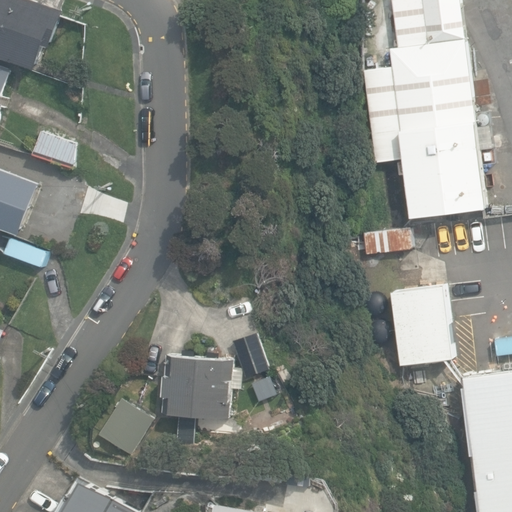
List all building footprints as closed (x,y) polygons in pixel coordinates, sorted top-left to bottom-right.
[(50,42),(64,7),(42,0),(0,0),(0,51),(35,63),(43,40),(50,42)] [(485,207),(458,0),(392,0),(398,65),(361,69),(373,162),(404,158),(411,216),(485,207)] [(0,121),(1,121),(3,117),(3,113),(2,110),(1,107),(4,100),(0,98),(0,97),(13,65),(0,60),(0,121)] [(78,167),(79,141),(42,128),(34,151),(78,167)] [(0,220),(20,229),(41,179),(0,162),(0,220)] [(371,233),(374,257),(418,252),(415,228),(371,233)] [(405,358),(455,352),(446,280),(396,287),(405,358)] [(271,366),(258,330),(235,338),(247,374),(271,366)] [(232,415),(236,356),(220,355),(221,349),(209,348),(209,353),(199,353),(199,348),(184,347),(184,352),(175,351),(173,370),(164,370),(162,392),(170,393),(169,411),(232,415)] [(511,511),(511,367),(463,374),(479,511),(511,511)] [(155,415),(122,396),(100,431),(133,451),(155,415)] [(147,511),(148,510),(82,473),(72,491),(65,488),(51,511),(147,511)] [(288,511),(216,499),(213,511),(288,511)]
